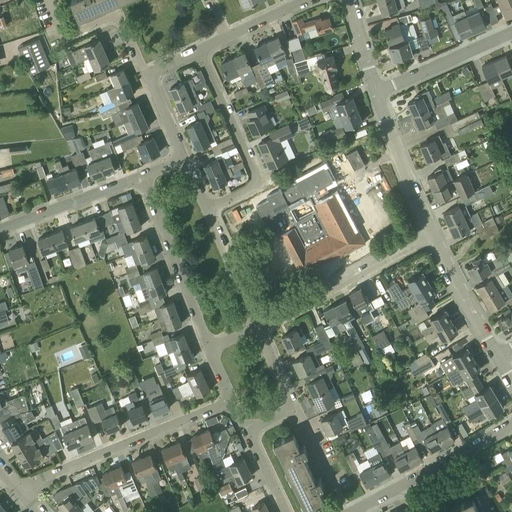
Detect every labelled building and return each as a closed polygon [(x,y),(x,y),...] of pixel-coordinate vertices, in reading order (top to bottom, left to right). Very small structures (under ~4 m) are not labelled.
[(79,20),(113,5),(110,0),(70,0),(79,20)] [(240,0),(244,8),(255,3),(254,2),(259,0),(240,0)] [(406,8),(404,2),(403,0),(389,0),(379,3),(382,15),(406,8)] [(418,0),(421,9),(436,3),(434,0),(418,0)] [(483,20),(488,18),(483,7),(480,0),(473,0),(479,11),(483,20)] [(511,15),(511,0),(497,0),(499,4),(493,7),(491,3),(483,7),(488,18),(491,25),(499,21),(495,14),(503,11),(506,18),(511,15)] [(446,4),(441,5),(449,25),(455,22),(452,15),(451,15),(446,4)] [(486,27),(483,20),(479,11),(477,12),(467,16),(474,32),(486,27)] [(467,16),(455,22),(462,38),(474,32),(467,16)] [(297,35),(317,27),(319,33),(333,29),(329,17),(321,19),(321,17),(305,22),(303,23),(301,18),(292,22),(297,35)] [(424,32),(433,29),(429,17),(420,20),(424,32)] [(398,25),(397,23),(392,25),(392,27),(384,30),(389,43),(393,41),(394,44),(389,46),(412,39),(408,28),(406,23),(398,25)] [(422,50),(428,48),(425,35),(416,38),(412,39),(389,46),(390,49),(389,49),(390,53),(391,53),(392,55),(393,55),(394,60),(408,56),(409,57),(417,55),(415,47),(421,45),(422,50)] [(266,42),(275,63),(276,63),(286,58),(284,52),(285,52),(278,37),(266,42)] [(287,40),(290,50),(301,47),(298,37),(287,40)] [(18,47),(29,74),(50,65),(39,39),(18,47)] [(99,39),(85,46),(78,48),(84,60),(90,57),(104,51),(99,39)] [(254,48),(261,63),(262,62),(263,65),(264,68),(275,63),(266,42),(254,48)] [(71,65),(77,63),(71,50),(65,52),(71,65)] [(110,63),(104,51),(90,57),(84,60),(89,72),(110,63)] [(244,81),(254,76),(255,76),(244,53),(233,58),(242,78),(244,81)] [(293,62),(295,69),(313,64),(314,68),(313,69),(313,70),(313,72),(313,74),(315,75),(317,75),(322,73),(325,84),(327,88),(328,89),(329,90),(331,91),(331,90),(334,90),(335,89),(336,87),(337,87),(337,86),(337,84),(337,83),(336,83),(336,81),(333,69),(336,68),(333,56),(318,61),(316,55),(305,58),(295,61),(293,62)] [(494,61),(501,77),(511,72),(511,69),(506,56),(494,61)] [(230,84),(242,78),(233,58),(221,63),(227,78),(228,78),(230,84)] [(290,74),(296,71),(295,69),(293,62),(292,58),(285,60),(290,74)] [(482,67),(489,83),(501,77),(494,61),(482,67)] [(260,73),(266,85),(271,83),(264,68),(263,65),(257,68),(260,73)] [(116,86),(128,81),(123,69),(111,74),(116,86)] [(175,100),(195,91),(206,85),(204,80),(205,80),(200,70),(197,72),(201,82),(192,85),(190,79),(170,88),(175,100)] [(79,82),(91,77),(88,71),(76,76),(79,82)] [(97,81),(107,77),(105,71),(95,76),(97,81)] [(254,76),(257,81),(260,88),(266,85),(260,73),(255,76),(254,76)] [(109,109),(125,102),(123,97),(133,93),(128,81),(116,86),(107,90),(111,101),(106,104),(109,109),(108,109),(109,109)] [(483,90),(481,84),(477,86),(484,100),(495,95),(491,86),(483,90)] [(236,99),(249,93),(246,87),(234,93),(236,99)] [(277,102),(290,96),(287,90),(274,95),(277,102)] [(424,101),(431,97),(428,90),(415,96),(416,99),(407,103),(413,116),(427,109),(424,101)] [(201,105),(195,91),(175,100),(180,110),(196,103),(199,111),(212,105),(210,101),(201,105)] [(437,105),(445,101),(448,99),(451,98),(449,92),(434,99),(437,105)] [(332,119),(341,116),(357,109),(352,96),(335,103),(333,97),(320,103),(323,112),(328,110),(332,119)] [(457,120),(454,112),(447,115),(443,106),(450,103),(448,99),(445,101),(437,105),(427,109),(413,116),(419,128),(437,120),(440,127),(450,123),(457,120)] [(127,107),(125,102),(109,109),(116,126),(123,123),(143,114),(138,102),(127,107)] [(212,105),(199,111),(197,112),(199,117),(215,111),(212,105)] [(273,117),(270,118),(264,105),(247,113),(250,119),(247,120),(253,134),(276,124),(273,117)] [(318,105),(309,105),(309,113),(318,113),(318,105)] [(64,108),(65,115),(72,114),(70,106),(64,108)] [(345,135),(343,129),(362,121),(357,109),(341,116),(344,125),(331,131),(334,140),(345,135)] [(457,120),(450,123),(453,131),(457,129),(459,134),(483,123),(477,111),(457,120)] [(120,144),(141,135),(138,136),(136,131),(148,126),(143,114),(123,123),(128,134),(112,141),(114,147),(120,144)] [(206,118),(200,121),(187,126),(192,138),(211,130),(206,118)] [(75,136),(72,124),(61,128),(67,138),(75,136)] [(269,133),(271,138),(258,144),(269,168),(285,160),(281,153),(283,152),(282,151),(283,149),(282,146),(279,145),(278,142),(294,135),(288,124),(269,133)] [(354,133),(356,137),(367,133),(365,128),(354,133)] [(216,141),(211,130),(192,138),(197,149),(216,141)] [(443,159),(451,156),(445,142),(442,143),(439,134),(430,139),(431,141),(420,146),(426,161),(439,155),(441,159),(443,159)] [(144,141),(141,135),(120,144),(123,151),(138,144),(144,159),(160,152),(153,137),(144,141)] [(77,153),(81,164),(86,162),(82,151),(80,152),(80,150),(84,149),(86,146),(82,136),(72,139),(77,153)] [(211,146),(213,151),(233,143),(231,138),(211,146)] [(115,169),(112,160),(118,158),(113,147),(114,147),(112,141),(111,140),(104,142),(105,143),(94,147),(103,173),(115,169)] [(233,143),(213,151),(215,156),(235,148),(233,143)] [(93,162),(87,164),(92,178),(103,173),(94,147),(89,149),(93,162)] [(356,149),(346,155),(354,170),(365,164),(356,149)] [(458,152),(451,156),(443,159),(446,166),(461,159),(458,152)] [(75,166),(81,164),(77,153),(71,156),(75,166)] [(204,165),(209,176),(242,162),(228,168),(223,156),(218,159),(218,158),(213,161),(204,165)] [(54,162),(59,174),(47,179),(52,192),(58,190),(70,186),(63,167),(60,160),(54,162)] [(244,167),(242,162),(209,176),(214,187),(227,181),(226,179),(233,175),(232,172),(244,167)] [(41,178),(46,176),(42,165),(37,167),(41,178)] [(68,165),(63,167),(70,186),(81,182),(76,168),(70,171),(68,165)] [(355,231),(336,194),(329,197),(323,186),(333,181),(325,166),(295,181),(297,185),(282,193),(280,189),(267,196),(269,199),(256,206),(271,234),(282,228),(284,232),(280,234),(301,275),(315,267),(315,266),(339,253),(340,256),(365,243),(358,230),(355,231)] [(13,168),(1,170),(2,176),(14,174),(13,168)] [(433,190),(454,180),(448,168),(442,171),(441,168),(434,171),(436,174),(427,178),(433,190)] [(457,187),(462,198),(476,191),(467,174),(454,180),(457,187)] [(278,186),(283,183),(279,176),(279,175),(274,178),(278,186)] [(451,190),(457,187),(454,180),(433,190),(437,201),(453,194),(451,190)] [(11,181),(0,184),(0,193),(10,191),(14,189),(11,181)] [(462,198),(464,204),(484,194),(485,197),(493,193),(489,185),(476,191),(462,198)] [(18,188),(14,189),(10,191),(12,197),(20,195),(18,188)] [(132,202),(118,207),(111,210),(111,211),(108,212),(103,214),(107,225),(116,222),(136,214),(132,202)] [(443,213),(449,225),(470,215),(466,205),(459,208),(458,206),(443,213)] [(83,222),(88,236),(102,230),(102,227),(107,225),(103,214),(83,222)] [(108,244),(126,238),(124,232),(127,231),(127,232),(141,226),(136,214),(116,222),(120,233),(106,238),(108,244)] [(474,226),(478,233),(496,224),(493,217),(478,225),(473,214),(470,215),(449,225),(454,237),(470,229),(470,228),(474,226)] [(494,217),(497,223),(504,220),(501,214),(494,217)] [(76,240),(88,236),(83,222),(71,227),(76,240)] [(499,231),(496,224),(478,233),(481,240),(499,231)] [(55,248),(68,244),(62,230),(50,234),(55,248)] [(43,252),(55,248),(50,234),(38,239),(43,252)] [(129,249),(131,254),(150,247),(146,235),(133,240),(135,246),(129,249)] [(126,238),(108,244),(109,248),(117,246),(117,247),(128,243),(126,238)] [(24,261),(28,260),(22,245),(9,250),(15,265),(24,261)] [(79,246),(74,248),(81,267),(86,265),(79,246)] [(150,247),(131,254),(124,257),(128,267),(125,268),(127,274),(138,270),(136,264),(141,262),(141,263),(155,258),(150,247)] [(81,267),(74,248),(68,250),(75,269),(81,267)] [(504,264),(508,261),(511,259),(511,249),(504,253),(483,263),(480,257),(473,260),(474,263),(467,267),(473,279),(490,271),(504,264)] [(46,258),(41,260),(45,271),(51,269),(46,258)] [(43,287),(38,271),(34,261),(29,263),(28,260),(24,261),(25,264),(29,274),(34,290),(43,287)] [(511,266),(508,261),(504,264),(500,266),(490,271),(493,276),(497,274),(511,266)] [(161,280),(157,269),(157,268),(143,273),(144,273),(140,275),(138,270),(127,274),(129,279),(128,279),(131,285),(139,282),(141,287),(141,288),(161,280)] [(395,302),(396,302),(429,282),(426,277),(426,276),(424,273),(423,273),(422,271),(407,280),(411,286),(402,291),(396,282),(387,287),(393,296),(396,302),(395,302)] [(500,279),(497,274),(493,276),(491,278),(477,286),(484,297),(501,287),(504,285),(500,279)] [(135,290),(139,301),(138,302),(140,308),(152,303),(150,299),(166,293),(161,280),(141,288),(135,290)] [(419,314),(425,310),(435,304),(430,296),(435,293),(434,292),(434,291),(433,288),(432,288),(429,282),(396,302),(399,308),(417,297),(420,301),(414,305),(419,314)] [(11,287),(6,288),(8,297),(14,295),(11,287)] [(366,296),(365,297),(360,287),(349,293),(365,323),(374,319),(369,310),(373,308),(369,302),(370,302),(366,296)] [(511,295),(508,298),(501,287),(484,297),(491,309),(504,301),(506,299),(510,304),(511,302),(511,295)] [(364,347),(352,324),(353,324),(349,317),(354,315),(346,300),(334,306),(345,328),(350,336),(353,341),(358,351),(364,347)] [(154,308),(156,314),(158,320),(177,312),(173,301),(154,308)] [(153,309),(152,309),(154,308),(152,303),(140,308),(142,313),(153,309)] [(335,322),(340,331),(345,328),(334,306),(323,311),(330,324),(335,322)] [(511,311),(511,312),(510,308),(503,312),(505,315),(497,320),(505,332),(511,327),(511,311)] [(427,327),(421,330),(425,336),(451,320),(448,315),(448,314),(447,311),(445,311),(445,309),(429,318),(433,324),(427,327)] [(425,310),(419,314),(413,317),(416,322),(417,323),(429,316),(425,310)] [(0,312),(0,325),(9,323),(5,311),(0,312)] [(158,320),(160,324),(162,331),(182,323),(177,312),(158,320)] [(451,320),(425,336),(428,342),(439,335),(443,340),(458,331),(457,330),(457,329),(455,326),(454,326),(451,320)] [(314,328),(321,342),(329,338),(322,324),(314,328)] [(299,336),(304,334),(300,328),(282,336),(288,350),(303,343),(299,336)] [(150,334),(152,340),(163,336),(160,330),(150,334)] [(390,343),(384,330),(372,336),(378,349),(390,343)] [(188,346),(183,333),(169,339),(168,334),(163,336),(152,340),(154,345),(164,342),(168,353),(169,353),(188,346)] [(320,365),(315,355),(333,346),(329,338),(321,342),(306,349),(308,354),(293,361),(300,375),(314,368),(316,373),(325,368),(323,364),(320,365)] [(353,341),(346,345),(343,346),(353,365),(363,361),(359,354),(358,351),(353,341)] [(85,344),(78,347),(83,359),(91,356),(85,344)] [(165,369),(167,376),(185,367),(183,361),(193,358),(188,346),(169,353),(174,366),(165,369)] [(446,374),(447,374),(473,358),(470,353),(470,352),(469,349),(468,349),(467,347),(440,363),(446,374)] [(6,352),(1,354),(0,354),(0,362),(6,361),(4,358),(8,357),(6,352)] [(415,360),(418,366),(430,359),(427,352),(424,354),(420,356),(415,360)] [(467,387),(479,380),(474,372),(480,369),(479,368),(479,366),(478,364),(477,363),(473,358),(447,374),(450,380),(456,376),(459,381),(463,379),(467,387)] [(434,365),(430,359),(418,366),(422,373),(434,365)] [(163,370),(160,364),(154,366),(158,375),(157,375),(161,384),(168,382),(166,377),(167,376),(165,369),(163,370)] [(313,397),(329,389),(329,388),(325,381),(330,379),(332,374),(331,372),(334,371),(332,365),(325,368),(316,373),(314,374),(317,379),(304,385),(307,391),(310,390),(313,397)] [(182,391),(205,379),(200,369),(186,375),(189,380),(172,388),(175,394),(182,391)] [(133,387),(139,385),(135,374),(130,376),(129,377),(133,387)] [(210,390),(205,379),(182,391),(175,394),(177,398),(183,395),(183,396),(194,391),(197,396),(210,390)] [(467,387),(462,390),(468,398),(474,394),(478,400),(463,409),(466,414),(496,396),(490,384),(484,388),(479,380),(467,387)] [(160,397),(157,389),(161,388),(159,382),(144,388),(155,413),(170,407),(164,395),(160,397)] [(329,404),(329,403),(334,401),(329,389),(313,397),(316,402),(313,404),(316,410),(329,404)] [(84,404),(78,390),(72,392),(73,396),(77,407),(84,404)] [(0,392),(0,421),(1,421),(2,422),(18,413),(29,411),(23,395),(7,401),(3,391),(0,392)] [(136,392),(129,395),(132,402),(133,401),(139,399),(136,392)] [(355,398),(352,392),(338,399),(341,404),(355,398)] [(443,401),(440,395),(435,398),(438,404),(441,403),(443,401)] [(119,399),(121,404),(131,401),(129,396),(119,399)] [(503,407),(496,396),(466,414),(470,419),(484,410),(488,416),(503,407)] [(135,407),(133,401),(132,402),(125,404),(128,410),(133,423),(148,417),(142,404),(135,407)] [(116,414),(108,417),(101,402),(87,408),(92,420),(100,416),(107,432),(121,426),(116,414)] [(371,408),(376,417),(386,412),(381,403),(371,408)] [(438,404),(433,407),(437,415),(440,414),(442,418),(431,423),(436,432),(442,445),(454,439),(447,426),(445,423),(450,421),(441,403),(438,404)] [(45,408),(49,417),(56,413),(53,405),(45,408)] [(23,431),(29,428),(26,423),(35,417),(31,411),(29,411),(18,413),(2,422),(4,426),(2,427),(10,440),(23,431)] [(339,419),(336,413),(321,420),(327,433),(342,426),(347,424),(350,430),(366,423),(361,412),(357,414),(357,415),(346,420),(345,417),(339,419)] [(216,416),(205,421),(207,426),(218,422),(216,416)] [(71,417),(70,417),(72,422),(75,428),(81,443),(93,438),(88,424),(87,424),(84,417),(79,419),(79,418),(72,421),(71,417)] [(75,428),(72,422),(61,427),(64,433),(63,434),(69,448),(81,443),(75,428)] [(417,438),(412,428),(409,422),(404,425),(409,436),(399,441),(402,446),(411,464),(422,458),(412,440),(417,438)] [(412,428),(417,438),(423,435),(418,425),(412,428)] [(200,433),(212,463),(220,459),(229,435),(226,428),(221,431),(220,429),(216,429),(210,431),(210,429),(200,433)] [(386,455),(381,444),(372,428),(366,432),(374,448),(376,448),(379,454),(381,458),(386,455)] [(12,443),(18,455),(35,445),(33,441),(35,440),(35,439),(40,436),(36,430),(31,432),(12,443)] [(436,432),(424,438),(431,451),(442,445),(436,432)] [(213,470),(212,463),(200,433),(191,437),(197,450),(200,458),(202,457),(208,472),(213,470)] [(273,442),(289,475),(309,466),(303,455),(308,453),(304,445),(300,447),(293,433),(273,442)] [(339,445),(348,441),(344,434),(335,438),(336,439),(339,445)] [(57,450),(63,447),(58,436),(52,440),(57,450)] [(186,469),(184,465),(189,463),(180,442),(171,445),(182,471),(186,469)] [(386,442),(381,444),(386,455),(392,452),(386,442)] [(35,445),(18,455),(25,466),(44,455),(44,454),(49,451),(45,445),(40,448),(39,447),(37,448),(35,445)] [(182,471),(171,445),(162,449),(170,470),(175,468),(177,473),(181,482),(182,481),(185,488),(188,487),(182,471)] [(400,454),(394,457),(400,470),(411,464),(402,446),(397,449),(400,454)] [(501,460),(504,466),(511,461),(511,447),(508,449),(509,450),(501,454),(504,458),(501,460)] [(346,456),(345,457),(348,462),(353,460),(356,458),(353,452),(346,456)] [(158,480),(156,481),(154,477),(159,475),(151,454),(142,458),(156,494),(162,491),(158,480)] [(382,460),(381,458),(379,454),(368,460),(371,465),(378,480),(390,473),(383,459),(382,460)] [(141,483),(146,481),(147,485),(146,486),(151,496),(156,494),(142,458),(132,462),(141,483)] [(220,459),(212,463),(213,470),(217,481),(219,480),(247,467),(243,458),(225,466),(221,459),(220,460),(220,459)] [(356,465),(353,460),(348,462),(353,473),(358,470),(359,470),(356,465)] [(511,461),(504,466),(503,466),(507,472),(511,470),(511,472),(511,461)] [(475,468),(481,479),(489,474),(482,463),(475,468)] [(378,480),(371,465),(359,471),(367,486),(378,480)] [(122,496),(127,494),(137,490),(131,473),(125,475),(121,466),(112,470),(122,496)] [(289,475),(296,490),(305,509),(316,504),(316,505),(320,503),(319,502),(324,499),(319,488),(323,486),(320,478),(315,480),(309,466),(289,475)] [(235,494),(231,486),(251,476),(247,467),(219,480),(221,485),(217,486),(220,493),(219,493),(222,500),(235,494)] [(99,481),(100,483),(105,498),(116,493),(123,511),(128,509),(122,496),(112,470),(103,474),(105,479),(99,481)] [(99,481),(99,480),(96,475),(61,490),(61,489),(53,495),(54,496),(53,499),(56,499),(55,502),(58,502),(59,503),(58,503),(64,511),(86,493),(100,483),(99,481)] [(208,493),(201,476),(194,479),(195,484),(197,486),(201,495),(208,493)] [(245,487),(234,492),(237,499),(248,494),(245,487)] [(79,506),(86,500),(89,498),(86,493),(64,511),(65,511),(79,511),(82,510),(79,506)] [(175,499),(167,502),(170,510),(178,507),(176,501),(175,499)] [(481,511),(478,511),(472,499),(453,508),(454,511),(482,511),(481,511)] [(82,510),(79,511),(94,511),(93,510),(86,500),(79,506),(82,510)] [(268,511),(264,502),(252,508),(254,511),(268,511)]
